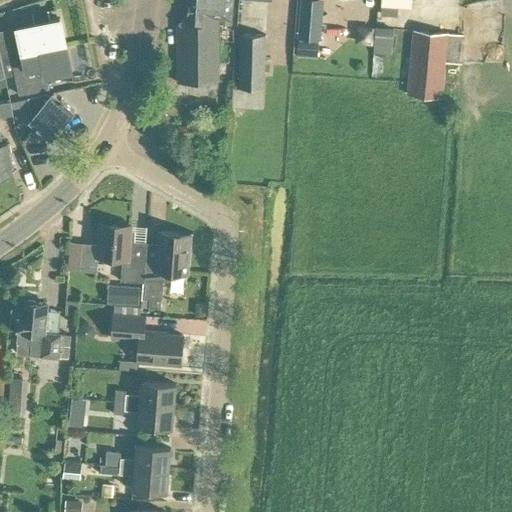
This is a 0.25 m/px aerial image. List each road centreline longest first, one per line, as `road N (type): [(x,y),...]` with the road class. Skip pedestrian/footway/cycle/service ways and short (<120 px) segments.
road 1 (residential): [(208,511),(229,218),(106,150)]
road 2 (tertiary): [(106,150),(130,92),(150,0)]
road 3 (tertiary): [(0,245),(106,150)]
